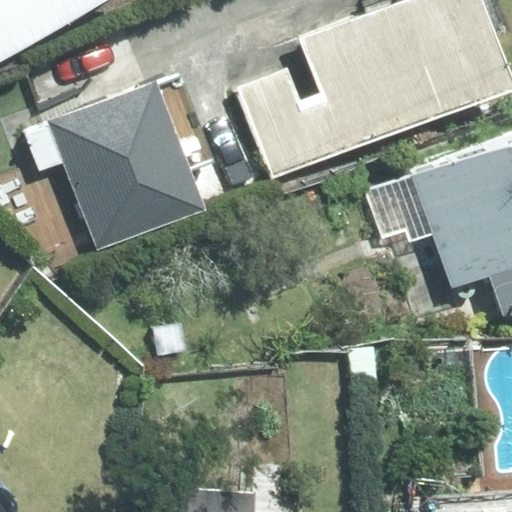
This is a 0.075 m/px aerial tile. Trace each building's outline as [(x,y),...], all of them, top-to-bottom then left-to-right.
[(470,34),(460,0),(267,0),(283,38),(257,52),(246,17),(199,46),(231,138),(470,34)] [(165,67),(150,73),(45,113),(19,122),(37,169),(63,159),(95,243),(199,203),(175,138),(190,132),(165,67)] [(511,74),(362,126),(404,247),(446,232),(456,260),(511,260),(511,74)] [(511,511),(511,455),(374,460),(381,511),(511,511)] [(201,511),(201,497),(118,491),(115,511),(201,511)]
